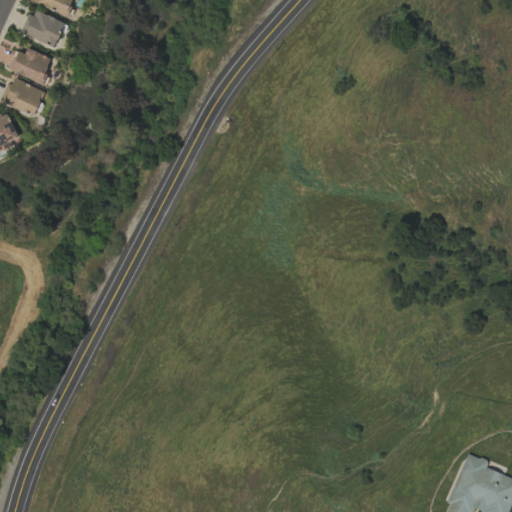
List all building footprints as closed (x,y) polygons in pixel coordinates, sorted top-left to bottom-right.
[(32,0),(32,2),(65,15),(71,0),(32,0)] [(63,22),(30,9),(20,34),(53,47),(63,22)] [(51,59),(26,48),(23,54),(14,50),(6,70),(41,84),(51,59)] [(42,92),(11,76),(0,98),(0,101),(30,117),(42,92)] [(5,112),(0,114),(0,145),(17,138),(5,112)] [(507,511),(511,500),(511,478),(487,469),(484,460),(465,453),(446,503),(447,505),(444,511),(464,511),(471,511),(475,503),(477,511),(507,511)]
